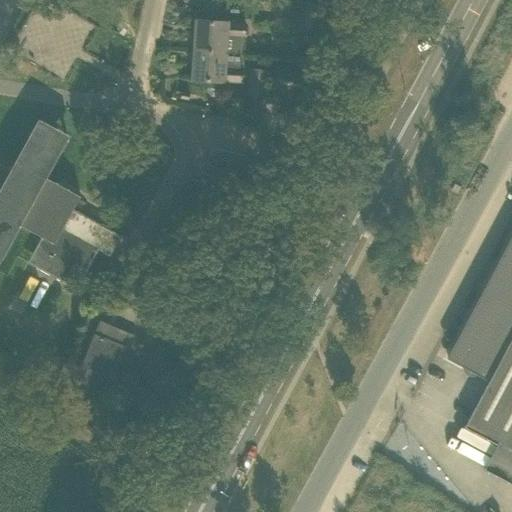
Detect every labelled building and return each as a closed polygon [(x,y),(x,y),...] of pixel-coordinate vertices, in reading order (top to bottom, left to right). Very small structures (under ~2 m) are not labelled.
[(300,30),(323,34),(324,34),(328,5),(304,2),(300,30)] [(198,20),(196,50),(244,53),(246,24),(228,23),(229,22),(198,20)] [(246,83),(248,69),(245,69),(246,53),(244,53),(196,50),(194,80),(208,80),(207,91),(211,96),(218,96),(223,92),(224,82),(225,82),(225,81),(246,83)] [(297,61),(292,83),(311,87),(316,65),(297,61)] [(266,96),(268,77),(268,70),(252,69),(250,95),(266,96)] [(42,121),(13,173),(0,195),(0,257),(20,223),(55,242),(81,196),(45,176),(68,136),(42,121)] [(262,255),(271,240),(251,229),(243,244),(262,255)] [(511,239),(448,363),(491,385),(467,432),(511,455),(511,470),(506,482),(511,485),(511,239)] [(126,304),(145,313),(155,292),(135,282),(126,304)] [(101,322),(84,365),(88,367),(113,377),(114,374),(125,347),(129,348),(134,335),(101,322)] [(70,400),(75,387),(82,369),(67,363),(55,393),(70,400)] [(124,378),(114,374),(113,377),(88,367),(82,383),(117,397),(124,378)]
